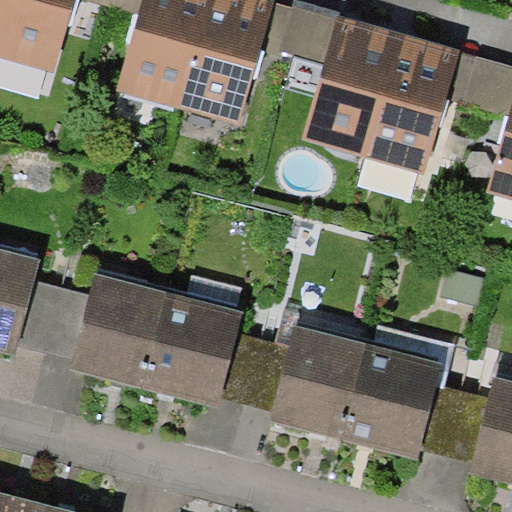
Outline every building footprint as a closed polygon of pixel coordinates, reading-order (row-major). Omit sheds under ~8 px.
[(75,0),(0,0),(0,56),(23,63),(26,52),(53,60),(63,26),(75,30),(83,2),(75,0)] [(255,48),(266,8),(238,0),(156,0),(150,23),(133,18),(125,47),(140,52),(131,82),(160,90),(158,99),(207,113),(210,102),(237,109),(247,76),(259,79),(267,52),(255,48)] [(438,97),(450,56),(415,47),(364,32),(349,28),(336,71),(319,66),(311,95),(326,100),(317,130),(346,138),(343,148),(391,162),(394,151),(420,159),(430,125),(443,128),(451,101),(438,97)] [(511,125),(500,122),(492,151),(507,155),(498,186),(511,189),(511,125)] [(0,346),(14,350),(37,261),(0,251),(0,346)] [(217,403),(240,314),(95,277),(72,366),(110,375),(182,394),(217,403)] [(418,454),(441,364),(294,326),(271,416),(306,425),(372,442),(418,454)] [(511,373),(497,370),(473,467),(507,475),(511,476),(511,373)] [(60,511),(9,499),(0,497),(0,511),(60,511)]
